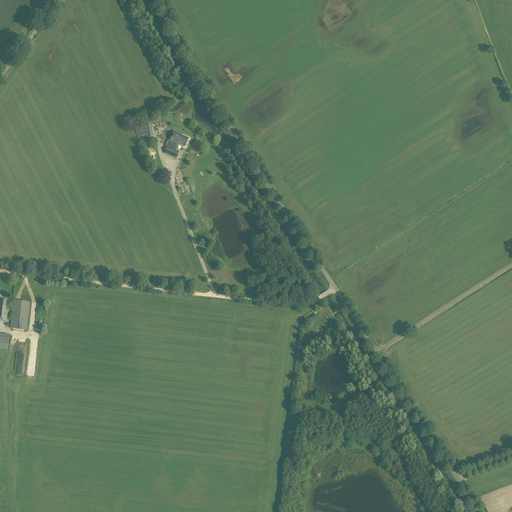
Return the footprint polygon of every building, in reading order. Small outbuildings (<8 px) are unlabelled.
[(141,139),(147,138),(144,126),(138,127),(141,139)] [(168,146),(175,149),(176,144),(178,145),(178,144),(185,147),(188,139),(181,136),(182,135),(174,131),(169,141),(170,142),(168,146)] [(174,149),(175,149),(168,146),(168,147),(167,146),(164,154),(176,159),(179,151),(174,149)] [(26,330),(29,302),(13,300),(10,328),(26,330)] [(0,349),(7,350),(9,335),(0,334),(0,349)]
